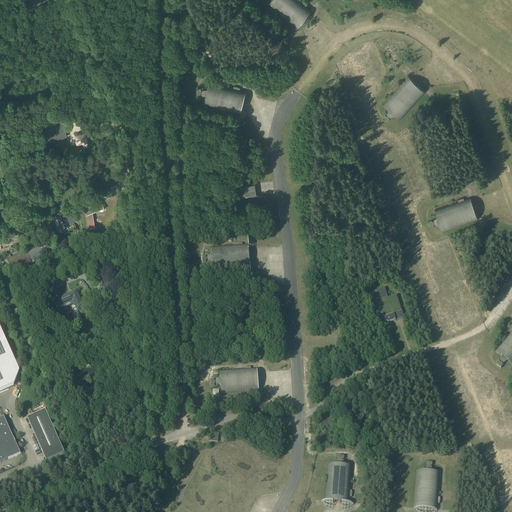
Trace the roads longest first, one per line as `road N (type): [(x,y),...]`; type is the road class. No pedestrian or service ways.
road 1 (unclassified): [(47,492),(146,444),(128,170),(81,0)]
road 2 (track): [(159,0),(182,433),(177,450),(111,511)]
road 3 (track): [(298,90),(350,35),(368,26),(408,32),(443,51),(473,87),(511,196)]
